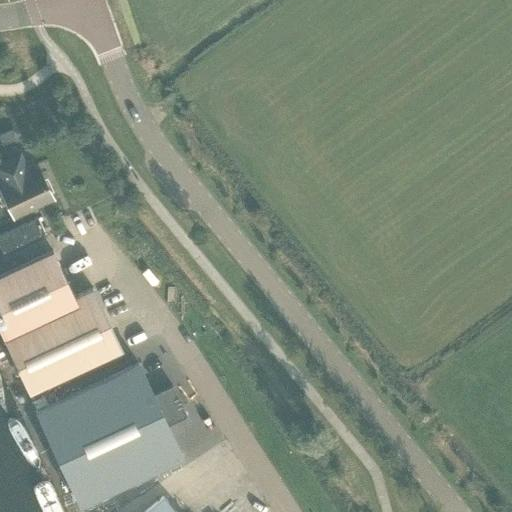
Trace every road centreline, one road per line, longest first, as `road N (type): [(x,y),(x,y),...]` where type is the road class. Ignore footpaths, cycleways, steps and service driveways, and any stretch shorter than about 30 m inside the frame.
road 1 (tertiary): [(456,511),(140,124),(90,0)]
road 2 (unclassified): [(288,511),(173,334),(84,232)]
